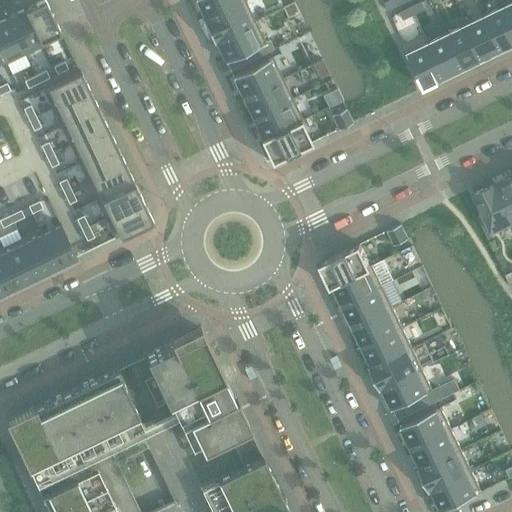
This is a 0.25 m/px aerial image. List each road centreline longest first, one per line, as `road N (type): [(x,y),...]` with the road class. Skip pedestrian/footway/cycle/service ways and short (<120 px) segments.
road 1 (tertiary): [(511,85),(256,208)]
road 2 (residential): [(395,511),(269,263)]
road 3 (tertiary): [(274,241),(511,128)]
road 4 (residential): [(224,283),(330,511)]
road 5 (residential): [(93,16),(195,224)]
road 6 (tertiary): [(0,373),(206,275)]
road 7 (residential): [(241,201),(148,0)]
road 8 (tertiary): [(190,243),(0,333)]
